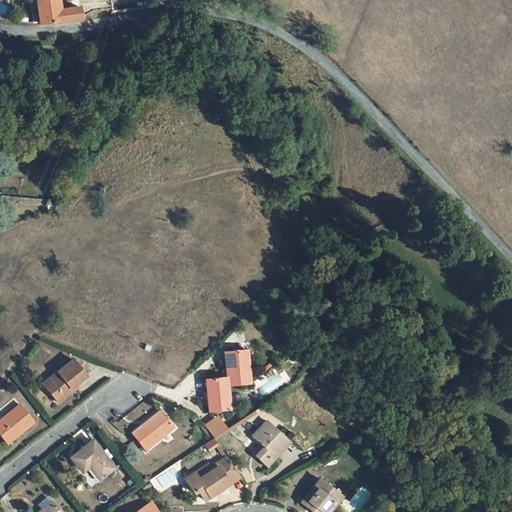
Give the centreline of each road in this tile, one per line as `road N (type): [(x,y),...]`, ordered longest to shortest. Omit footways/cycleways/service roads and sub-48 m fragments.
road 1 (unclassified): [(511,256),(349,82),(252,21),(188,13),(71,30),(0,28)]
road 2 (residential): [(122,390),(0,485)]
